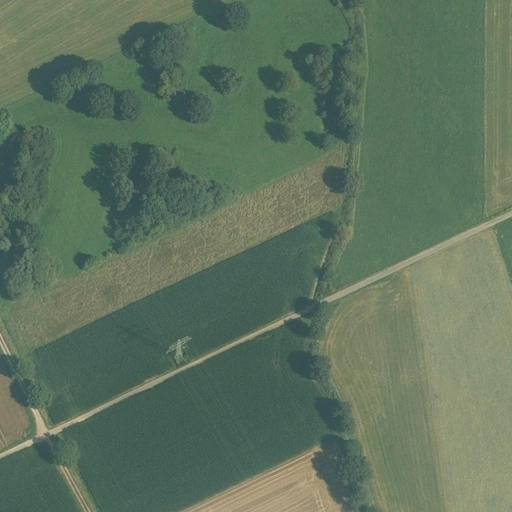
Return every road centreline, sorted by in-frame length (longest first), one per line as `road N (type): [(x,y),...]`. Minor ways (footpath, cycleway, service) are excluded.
road 1 (track): [(0,461),(511,216)]
road 2 (track): [(92,511),(0,331)]
